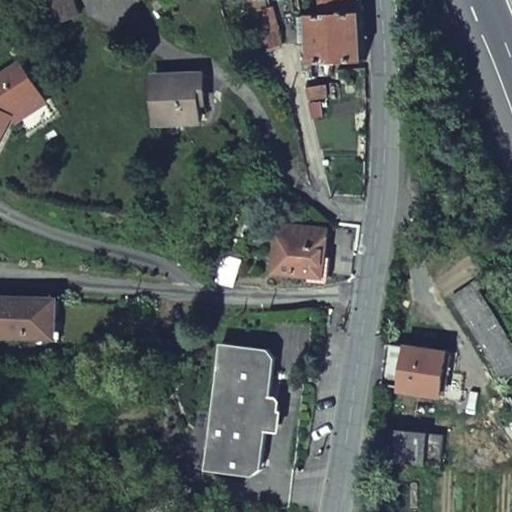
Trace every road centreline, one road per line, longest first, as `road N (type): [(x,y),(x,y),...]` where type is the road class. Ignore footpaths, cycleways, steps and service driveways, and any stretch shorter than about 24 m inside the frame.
road 1 (residential): [(0,266),(367,296)]
road 2 (unknown): [(358,210),(328,191),(305,131),(251,74),(202,53),(126,49)]
road 3 (residential): [(367,296),(385,101),(378,0)]
road 4 (unknown): [(358,210),(408,236),(469,358),(511,412)]
road 5 (residential): [(337,511),(367,296)]
road 6 (unknown): [(358,210),(339,173),(314,69)]
